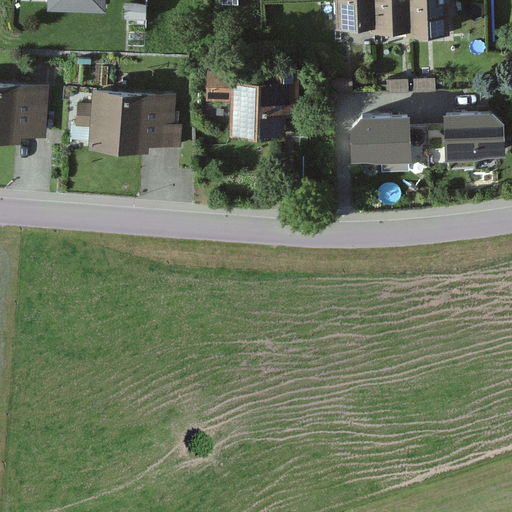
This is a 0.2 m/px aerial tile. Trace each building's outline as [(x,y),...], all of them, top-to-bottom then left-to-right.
[(147,0),(125,0),(125,16),(147,16),(147,0)] [(338,0),(338,21),(377,21),(376,0),(338,0)] [(377,26),(412,25),(411,0),(376,0),(377,21),(377,26)] [(449,0),(411,0),(412,25),(412,30),(450,29),(449,0)] [(239,71),(209,70),(209,100),(230,100),(230,132),(282,132),(282,112),(304,112),(304,66),(265,66),(265,77),(239,77),(239,71)] [(409,73),(387,74),(387,90),(409,90),(409,73)] [(436,73),(414,74),(414,90),(436,89),(436,73)] [(51,80),(0,75),(0,134),(21,137),(22,130),(47,132),(51,80)] [(353,76),(331,77),(331,93),(353,92),(353,76)] [(175,86),(93,83),(92,99),(77,99),(76,122),(91,122),(90,146),(148,148),(148,142),(183,144),(184,117),(174,117),(175,86)] [(496,102),(446,103),(447,148),(507,147),(506,114),(496,102)] [(411,150),(410,105),(361,106),(351,118),(352,151),(411,150)]
